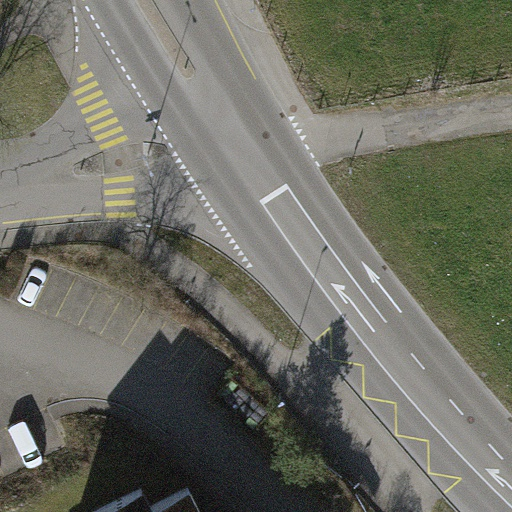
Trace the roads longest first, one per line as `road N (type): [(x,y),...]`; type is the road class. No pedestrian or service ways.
road 1 (tertiary): [(234,131),(343,293),(511,493)]
road 2 (residential): [(0,189),(234,131)]
road 3 (tertiary): [(151,0),(234,131)]
